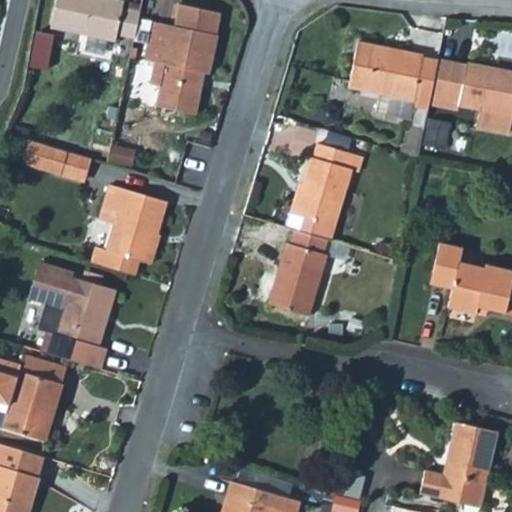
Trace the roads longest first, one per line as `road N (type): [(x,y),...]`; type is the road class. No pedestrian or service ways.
road 1 (residential): [(272,0),(176,326)]
road 2 (residential): [(176,326),(358,372),(381,365),(489,388)]
road 3 (residential): [(176,326),(116,511)]
